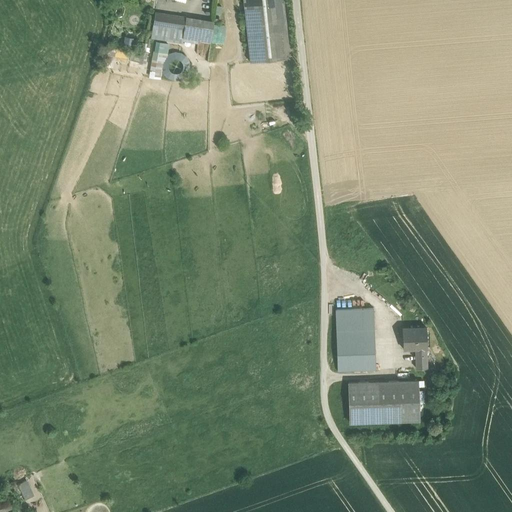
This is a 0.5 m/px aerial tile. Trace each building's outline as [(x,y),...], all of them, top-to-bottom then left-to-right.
[(243,0),(250,62),(290,58),(283,0),(243,0)] [(164,27),(167,14),(155,12),(153,25),(164,27)] [(184,30),(186,18),(167,14),(164,27),(184,30)] [(184,30),(183,38),(210,42),(210,41),(213,24),(213,22),(186,18),(184,30)] [(224,27),(213,24),(210,41),(221,43),(224,27)] [(164,27),(153,25),(151,36),(182,41),(183,38),(184,30),(164,27)] [(169,44),(156,42),(155,51),(168,53),(169,44)] [(130,51),(117,48),(114,59),(127,62),(130,51)] [(146,52),(135,50),(134,61),(145,63),(146,52)] [(161,69),(163,74),(166,78),(170,80),(175,81),(181,80),(185,78),(188,75),(190,70),(191,65),(190,61),(188,56),(184,53),(179,51),(175,51),(170,52),(168,53),(165,55),(162,59),(161,64),(161,69)] [(374,310),(336,311),(338,371),(376,370),(374,310)] [(426,327),(403,328),(403,348),(415,348),(426,348),(426,327)] [(426,362),(426,348),(415,348),(415,362),(426,362)] [(418,380),(349,383),(349,422),(420,420),(418,380)] [(26,480),(18,484),(26,500),(33,496),(26,480)] [(0,498),(0,508),(10,505),(7,496),(0,498)]
